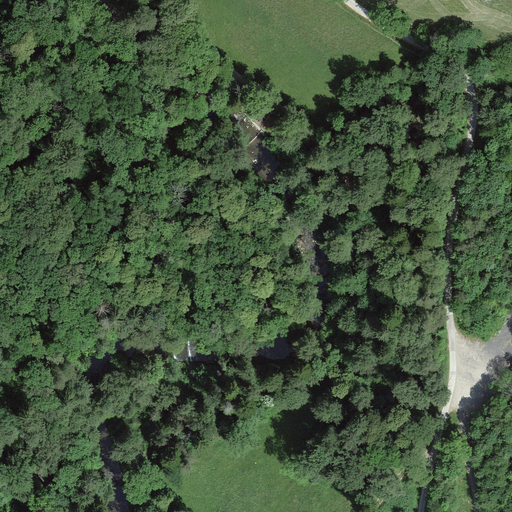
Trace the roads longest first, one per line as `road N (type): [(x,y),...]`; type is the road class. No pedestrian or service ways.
road 1 (track): [(346,0),(455,66),(472,93),(450,240),(456,373)]
road 2 (track): [(315,140),(222,59),(188,0)]
road 3 (track): [(420,511),(456,373)]
road 4 (track): [(456,373),(480,511)]
